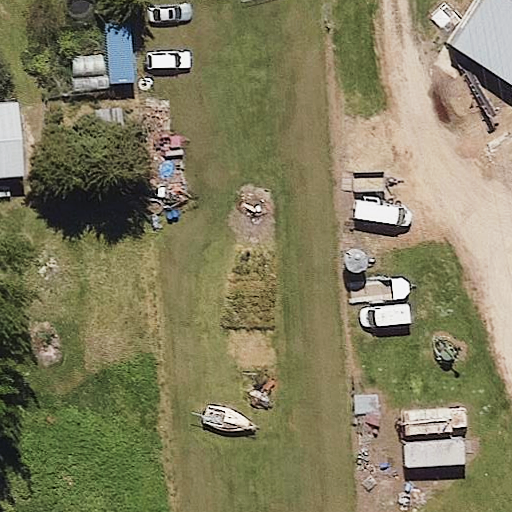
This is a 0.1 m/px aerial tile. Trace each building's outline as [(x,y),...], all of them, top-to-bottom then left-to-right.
[(511,86),(511,0),(477,0),(448,44),(511,86)] [(133,6),(106,6),(106,86),(133,85),(133,6)] [(21,96),(0,98),(0,172),(28,170),(21,96)] [(464,404),(406,405),(407,434),(465,433),(464,404)] [(375,511),(399,511),(398,475),(373,476),(375,511)]
